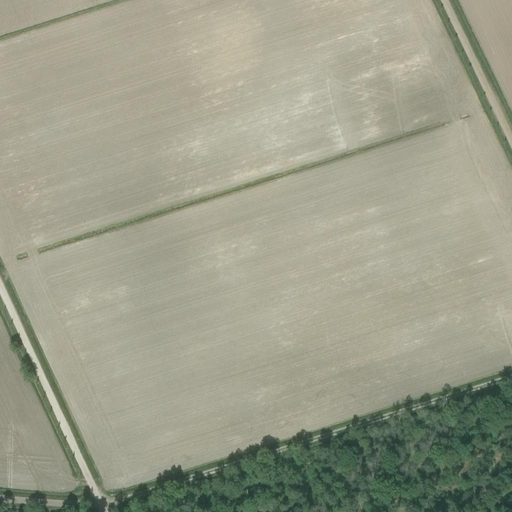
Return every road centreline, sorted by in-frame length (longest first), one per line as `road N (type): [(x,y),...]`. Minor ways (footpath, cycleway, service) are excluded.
road 1 (track): [(0,499),(104,510),(511,378)]
road 2 (track): [(0,287),(104,511)]
road 3 (track): [(511,144),(442,0)]
